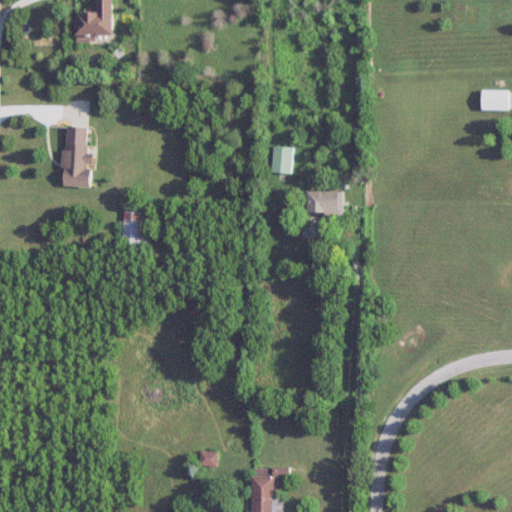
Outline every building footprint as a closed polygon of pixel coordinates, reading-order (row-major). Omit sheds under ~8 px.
[(116,35),(115,0),(99,0),(99,11),(78,11),(78,35),(116,35)] [(511,110),(511,90),(483,90),(483,110),(511,110)] [(90,127),(67,127),(67,187),(96,187),(96,156),(91,157),(90,127)] [(295,172),(295,147),(274,147),(274,172),(295,172)] [(345,192),(309,192),(309,214),(345,214),(345,192)] [(151,245),(153,207),(126,206),(126,221),(116,221),(115,243),(151,245)] [(285,404),(272,403),(272,413),(285,413),(285,404)] [(302,404),(290,404),(290,415),(302,415),(302,404)] [(218,467),(220,453),(204,451),(202,465),(218,467)] [(253,467),(252,511),(284,511),(285,497),(279,497),(279,482),(293,482),(293,468),(253,467)]
